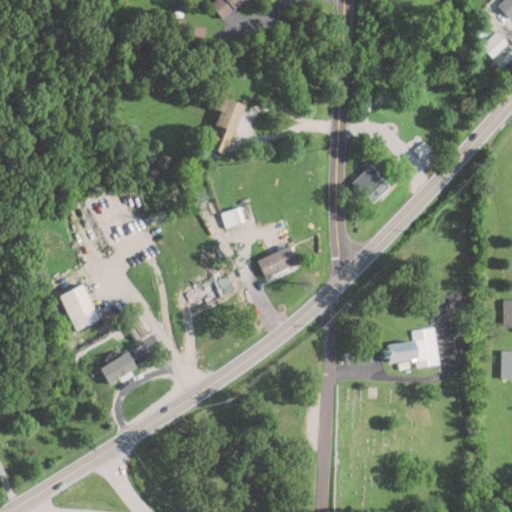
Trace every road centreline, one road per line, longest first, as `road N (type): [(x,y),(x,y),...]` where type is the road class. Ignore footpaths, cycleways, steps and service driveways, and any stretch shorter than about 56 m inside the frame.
road 1 (secondary): [(2,511),(198,389),(328,292),(511,98)]
road 2 (residential): [(344,276),(336,216),(342,0)]
road 3 (residential): [(328,292),(323,511)]
road 4 (residential): [(116,279),(198,389)]
